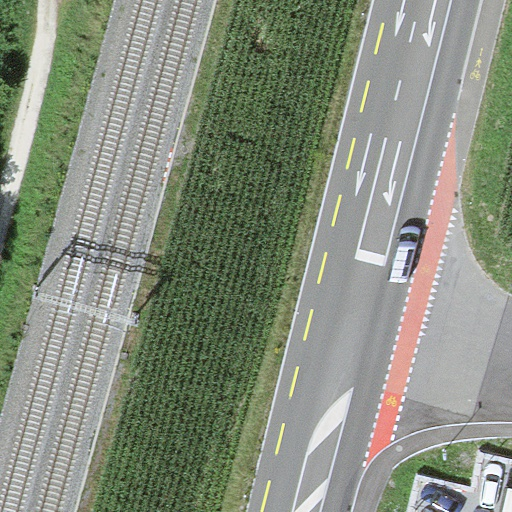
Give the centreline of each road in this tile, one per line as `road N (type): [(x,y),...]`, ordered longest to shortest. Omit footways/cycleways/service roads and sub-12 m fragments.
road 1 (primary): [(403,0),(277,511)]
road 2 (track): [(0,222),(44,52),(47,0)]
